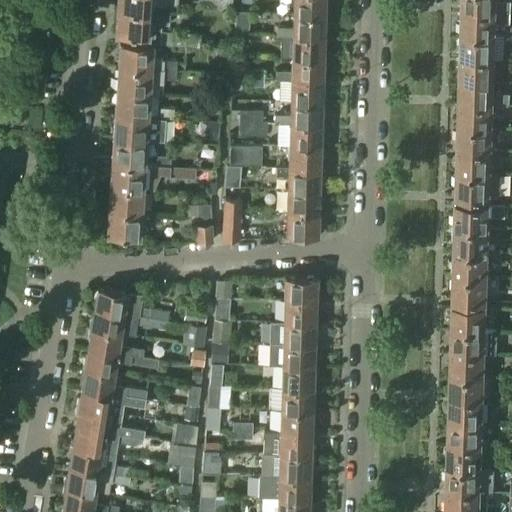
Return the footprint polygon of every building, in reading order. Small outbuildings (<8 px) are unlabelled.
[(283,0),(283,12),(294,12),(324,13),(324,0),(283,0)] [(491,0),(462,0),(462,11),(510,13),(511,1),(491,1),(491,0)] [(166,7),(116,3),(115,28),(129,29),(128,40),(155,42),(155,43),(195,45),(195,33),(160,31),(161,22),(165,23),(166,7)] [(235,31),(244,32),(249,32),(250,10),(236,9),(235,31)] [(510,13),(462,11),(462,35),(490,36),(491,23),(510,24),(510,13)] [(281,33),(293,33),(324,35),(324,13),(294,12),(293,24),(277,24),(277,33),(281,33)] [(235,31),(234,45),(243,46),(244,32),(235,31)] [(292,56),(323,57),(324,35),(293,33),(281,33),(280,55),(292,56)] [(462,35),(461,58),(490,59),(503,59),(504,36),(490,36),(462,35)] [(155,42),(128,40),(120,40),(118,65),(166,68),(167,59),(154,58),(155,43),(155,42)] [(275,77),(292,78),(323,78),(323,57),(292,56),(292,68),(276,68),(275,77)] [(489,82),(490,59),(461,58),(461,81),(489,82)] [(166,68),(177,69),(178,60),(167,59),(166,68)] [(166,68),(118,65),(117,89),(151,91),(152,77),(166,78),(166,68)] [(264,76),(264,67),(250,67),(249,75),(264,76)] [(224,73),(213,72),(211,89),(223,90),(224,73)] [(264,76),(249,75),(249,84),(263,85),(264,76)] [(322,102),(323,78),(292,78),(291,101),(322,102)] [(489,93),(489,82),(461,81),(460,105),(489,106),(509,106),(509,94),(489,93)] [(150,116),(151,91),(117,89),(115,114),(150,116)] [(274,123),(290,123),(321,124),(322,102),(291,101),(291,112),(275,112),(274,123)] [(488,129),(489,106),(460,105),(459,128),(488,129)] [(160,116),(173,117),(174,107),(160,106),(160,116)] [(239,120),(262,121),(263,109),(240,108),(239,120)] [(168,117),(150,116),(115,114),(114,138),(148,140),(166,141),(168,117)] [(239,132),(267,133),(268,121),(262,121),(239,120),(239,132)] [(204,139),(219,140),(221,122),(205,121),(204,139)] [(321,146),(321,124),(290,123),(290,145),(321,146)] [(488,151),(488,129),(459,128),(459,150),(488,151)] [(146,164),(146,163),(148,140),(114,138),(112,161),(146,164)] [(261,164),(262,144),(230,143),(229,163),(261,164)] [(320,167),(321,146),(290,145),(289,166),(320,167)] [(487,174),(488,151),(459,150),(458,174),(487,174)] [(170,165),(171,156),(157,155),(157,164),(170,165)] [(146,163),(146,164),(112,161),(111,185),(145,188),(145,186),(155,187),(162,171),(171,174),(171,165),(170,165),(157,164),(146,163)] [(226,164),(225,178),(240,179),(241,165),(226,164)] [(171,174),(196,175),(197,166),(171,165),(171,174)] [(320,189),(320,167),(289,166),(288,188),(320,189)] [(500,175),(487,174),(458,174),(458,196),(499,197),(500,175)] [(143,211),(145,188),(111,185),(109,209),(143,211)] [(319,211),(320,189),(288,188),(288,210),(319,211)] [(224,196),(223,208),(241,209),(241,197),(224,196)] [(457,202),(457,227),(485,228),(485,215),(505,216),(506,203),(457,202)] [(190,213),(199,213),(212,212),(211,203),(190,204),(190,213)] [(223,208),(222,239),(240,238),(241,209),(223,208)] [(141,236),(143,211),(109,209),(108,234),(141,236)] [(318,233),(319,211),(288,210),(287,233),(318,233)] [(196,223),(197,240),(213,239),(212,212),(199,213),(199,223),(196,223)] [(485,228),(457,227),(456,250),(484,251),(496,251),(496,239),(494,237),(485,237),(485,228)] [(483,275),(484,251),(456,250),(455,274),(483,275)] [(483,299),(483,275),(455,274),(455,299),(483,299)] [(286,275),(285,298),(316,299),(317,276),(286,275)] [(216,295),(229,296),(230,278),(217,279),(216,295)] [(126,302),(128,291),(97,286),(94,307),(150,315),(151,306),(126,302)] [(229,297),(216,296),(215,316),(228,317),(229,297)] [(316,320),(316,299),(285,298),(284,319),(316,320)] [(186,305),(184,318),(204,322),(206,308),(186,305)] [(481,329),(482,305),(454,305),(453,328),(481,329)] [(135,333),(137,322),(168,327),(169,318),(150,315),(94,307),(91,326),(122,331),(135,333)] [(229,337),(231,319),(215,318),(213,335),(229,337)] [(315,342),(316,320),(284,319),(270,319),(269,340),(284,341),(315,342)] [(182,341),(203,344),(206,325),(185,321),(182,341)] [(122,331),(91,326),(88,346),(143,355),(144,346),(120,342),(122,331)] [(497,330),(481,329),(453,328),(452,351),(481,352),(494,353),(496,353),(497,330)] [(232,341),(213,340),(212,359),(231,361),(232,341)] [(268,362),(283,363),(314,364),(315,342),(284,341),(269,340),(268,362)] [(143,355),(88,346),(85,366),(115,371),(117,359),(155,365),(157,357),(143,355)] [(190,362),(202,364),(205,348),(193,346),(190,362)] [(481,352),(452,351),(452,375),(480,376),(493,376),(494,353),(481,352)] [(282,386),(313,387),(314,364),(283,363),(282,386)] [(85,366),(81,385),(137,394),(146,396),(147,387),(113,382),(115,371),(85,366)] [(221,384),(222,368),(211,367),(209,383),(221,384)] [(201,381),(202,371),(192,370),(191,380),(201,381)] [(480,398),(480,376),(452,375),(451,397),(480,398)] [(190,382),(188,402),(198,403),(201,384),(190,382)] [(222,384),(209,383),(208,404),(220,405),(222,384)] [(81,385),(78,406),(109,411),(123,413),(124,401),(145,405),(146,396),(137,394),(81,385)] [(272,385),(271,406),(280,406),(281,385),(272,385)] [(313,408),(313,387),(282,386),(281,407),(313,408)] [(479,422),(480,398),(451,397),(450,421),(479,422)] [(184,417),(195,419),(197,406),(186,404),(184,417)] [(123,413),(109,411),(78,406),(75,425),(130,434),(144,436),(145,427),(121,423),(123,413)] [(281,430),(312,431),(313,408),(281,407),(281,430)] [(186,421),(183,440),(196,441),(198,423),(186,421)] [(478,445),(479,422),(450,421),(450,444),(478,445)] [(156,438),(144,436),(130,434),(75,425),(72,445),(102,450),(104,438),(143,444),(142,447),(154,449),(156,438)] [(311,452),(312,431),(281,430),(280,451),(311,452)] [(195,462),(196,442),(180,440),(179,460),(195,462)] [(478,467),(478,445),(450,444),(449,466),(478,467)] [(102,450),(72,445),(69,464),(124,473),(125,464),(101,460),(102,450)] [(310,475),(311,452),(280,451),(263,451),(263,473),(310,475)] [(202,471),(219,472),(220,459),(203,458),(202,471)] [(130,474),(124,473),(69,464),(66,485),(96,489),(109,491),(110,480),(129,483),(130,474)] [(493,468),(478,467),(449,466),(448,490),(477,490),(492,491),(493,468)] [(310,497),(310,475),(263,473),(261,473),(261,495),(262,495),(310,497)] [(202,479),(201,494),(215,495),(216,480),(202,479)] [(175,492),(190,495),(192,485),(177,482),(175,492)] [(96,489),(66,485),(63,504),(113,511),(130,511),(131,506),(94,500),(96,489)] [(476,511),(477,490),(448,490),(447,511),(476,511)] [(214,510),(215,495),(201,494),(200,509),(214,510)] [(309,511),(310,497),(262,495),(261,511),(309,511)]
